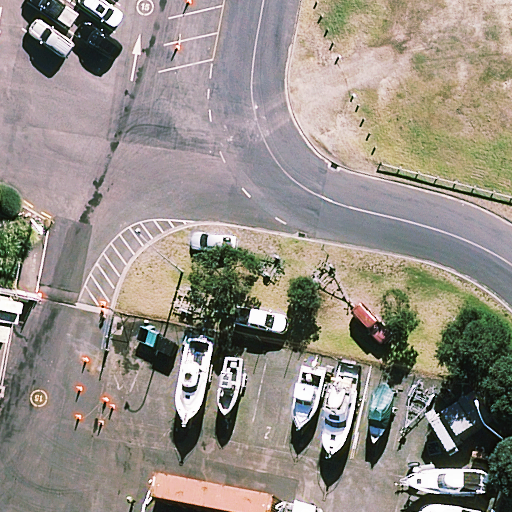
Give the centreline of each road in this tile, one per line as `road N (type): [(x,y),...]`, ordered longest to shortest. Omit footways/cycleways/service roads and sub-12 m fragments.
road 1 (residential): [(272,0),(260,63),(262,118),(280,157),(309,190),(346,210),(444,233),(511,265)]
road 2 (unknown): [(127,157),(102,176),(81,216),(0,500)]
